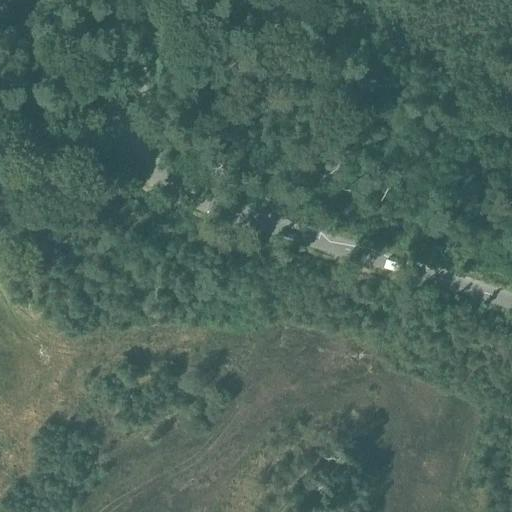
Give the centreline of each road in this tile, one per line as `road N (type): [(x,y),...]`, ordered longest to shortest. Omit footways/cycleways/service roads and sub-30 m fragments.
road 1 (tertiary): [(511,297),(181,190),(120,135)]
road 2 (unclassified): [(120,135),(148,48),(208,0)]
road 3 (tertiary): [(120,135),(48,147),(0,132)]
